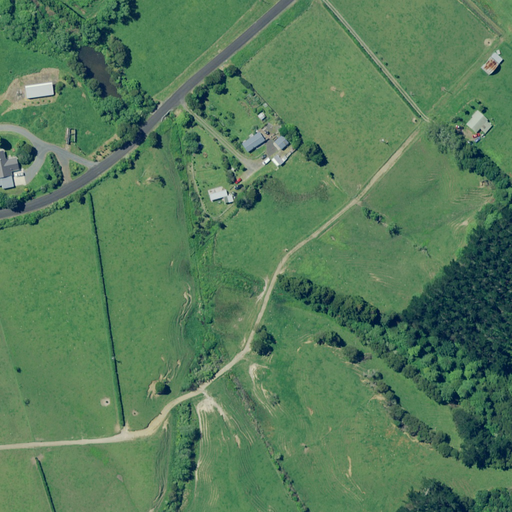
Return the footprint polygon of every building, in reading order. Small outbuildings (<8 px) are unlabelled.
[(494,52),(482,67),(490,74),(502,58),(494,52)] [(52,95),(51,83),(24,87),(26,98),(52,95)] [(492,124),(477,111),(466,125),(476,133),(479,129),(485,133),(492,124)] [(263,141),(258,133),(241,144),(247,152),(263,141)] [(289,143),(283,135),(274,142),(281,150),(289,143)] [(7,160),(4,149),(0,149),(0,185),(2,185),(2,189),(13,187),(10,172),(18,170),(16,158),(7,160)] [(287,156),(283,152),(277,159),(281,162),(287,156)]
